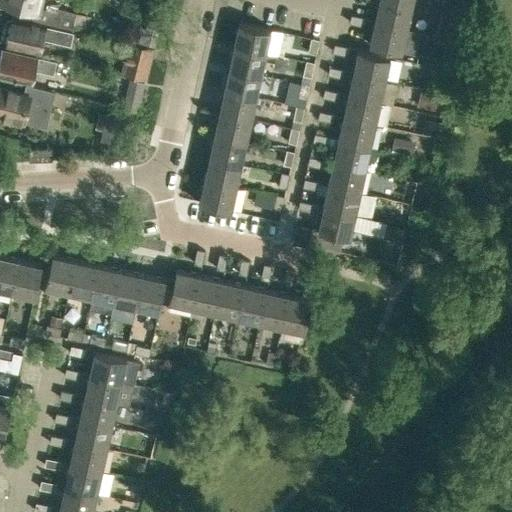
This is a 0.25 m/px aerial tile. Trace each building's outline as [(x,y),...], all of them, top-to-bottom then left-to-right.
[(2,0),(20,4),(17,15),(72,28),(74,16),(61,13),(61,12),(39,7),(41,0),(2,0)] [(406,28),(412,5),(387,0),(378,0),(374,21),(406,28)] [(365,18),(351,15),(349,23),(364,26),(365,18)] [(7,20),(2,38),(7,40),(7,41),(38,49),(41,35),(67,42),(69,32),(13,18),(12,21),(7,20)] [(273,29),(239,21),(234,44),(268,51),(273,29)] [(406,28),(374,21),(369,43),(401,50),(406,28)] [(149,46),(153,29),(136,25),(132,41),(149,46)] [(320,39),(312,37),(309,52),(317,53),(320,39)] [(125,55),(120,72),(146,79),(151,62),(154,49),(128,42),(125,55)] [(335,43),(333,51),(348,55),(349,47),(335,43)] [(234,44),(229,66),(262,74),(268,51),(234,44)] [(53,74),(54,72),(74,77),(74,76),(81,77),(84,66),(57,59),(56,62),(1,49),(0,55),(0,72),(30,80),(33,69),(53,74)] [(358,49),(353,72),(385,79),(390,56),(358,49)] [(418,55),(417,63),(429,65),(431,57),(418,55)] [(311,76),(315,62),(307,60),(304,74),(311,76)] [(262,74),(229,66),(224,89),(257,96),(262,74)] [(330,66),(328,74),(343,77),(344,69),(330,66)] [(432,67),(430,81),(438,82),(440,69),(432,67)] [(353,72),(348,94),(380,101),(385,79),(353,72)] [(25,83),(22,94),(0,88),(0,111),(3,112),(2,117),(45,127),(54,90),(25,83)] [(307,99),(310,84),(302,83),(299,97),(307,99)] [(340,92),(325,88),(323,96),(338,100),(340,92)] [(224,89),(219,111),(252,119),(257,96),(224,89)] [(421,89),(417,106),(444,112),(448,95),(421,89)] [(375,124),(380,101),(348,94),(343,117),(375,124)] [(125,95),(122,107),(136,110),(139,98),(125,95)] [(128,109),(108,105),(100,140),(120,145),(128,109)] [(294,119),(302,121),(305,107),(297,105),(294,119)] [(335,114),(320,110),(319,118),(333,122),(335,114)] [(247,142),(252,119),(219,111),(214,134),(247,142)] [(375,124),(343,117),(338,139),(370,146),(375,124)] [(289,142),(297,143),(300,129),(292,127),(289,142)] [(330,136),(315,133),(314,141),(328,144),(330,136)] [(214,134),(209,157),(242,164),(247,142),(214,134)] [(394,137),(392,150),(408,152),(410,139),(394,137)] [(338,139),(333,162),(365,169),(367,162),(376,164),(379,148),(370,146),(338,139)] [(52,158),(52,146),(28,147),(29,159),(52,158)] [(292,166),(295,151),(287,149),(284,164),(292,166)] [(325,159),(310,156),(308,164),(323,167),(325,159)] [(209,157),(203,179),(237,187),(242,164),(209,157)] [(360,191),(365,169),(333,162),(328,184),(360,191)] [(279,186),(287,188),(290,173),(282,172),(279,186)] [(320,181),(305,178),(304,186),(318,189),(320,181)] [(203,179),(198,202),(232,209),(237,187),(203,179)] [(360,191),(328,184),(323,207),(356,214),(360,191)] [(274,208),(282,210),(285,196),(277,194),(274,208)] [(315,203),(300,200),(299,208),(313,211),(315,203)] [(356,214),(323,207),(319,227),(312,225),(308,243),(340,250),(344,236),(350,237),(356,214)] [(206,249),(198,248),(195,262),(203,264),(206,249)] [(20,257),(0,252),(0,288),(12,291),(20,257)] [(68,291),(75,257),(53,252),(45,286),(68,291)] [(228,254),(220,253),(217,267),(225,269),(228,254)] [(43,262),(20,257),(12,291),(36,296),(43,262)] [(98,262),(75,257),(68,291),(91,296),(98,262)] [(247,274),(250,259),(242,258),(239,272),(247,274)] [(113,301),(121,267),(98,262),(91,296),(113,301)] [(270,279),(273,264),(265,263),(262,277),(270,279)] [(143,272),(121,267),(113,301),(136,306),(143,272)] [(169,300),(193,305),(200,273),(176,267),(169,300)] [(295,269),(287,267),(284,282),(292,284),(295,269)] [(166,277),(143,272),(136,306),(159,311),(166,277)] [(318,274),(310,272),(307,287),(315,288),(318,274)] [(216,310),(223,278),(200,273),(193,305),(216,310)] [(245,283),(223,278),(216,310),(238,315),(245,283)] [(238,315),(261,320),(268,288),(245,283),(238,315)] [(268,288),(261,320),(283,325),(290,293),(268,288)] [(305,330),(313,298),(290,293),(283,325),(305,330)] [(51,315),(49,323),(60,326),(62,318),(51,315)] [(47,324),(45,332),(60,335),(61,327),(47,324)] [(69,329),(67,337),(82,341),(84,333),(69,329)] [(105,337),(91,334),(89,342),(104,345),(105,337)] [(8,343),(22,346),(24,338),(10,335),(8,343)] [(196,337),(188,336),(187,342),(195,344),(196,337)] [(113,339),(112,347),(126,351),(128,343),(113,339)] [(216,345),(208,343),(206,350),(215,352),(216,345)] [(136,344),(134,352),(149,356),(151,348),(136,344)] [(71,345),(69,353),(84,356),(86,348),(71,345)] [(0,356),(11,359),(12,351),(0,347),(0,356)] [(95,349),(90,372),(122,379),(127,356),(95,349)] [(265,364),(273,365),(276,353),(268,352),(265,364)] [(37,376),(42,358),(22,353),(18,372),(37,376)] [(80,371),(66,367),(64,375),(78,379),(80,371)] [(85,394),(117,402),(122,379),(90,372),(85,394)] [(61,390),(60,397),(74,401),(76,393),(61,390)] [(112,424),(117,402),(85,394),(80,417),(112,424)] [(10,403),(0,401),(0,435),(3,436),(10,403)] [(56,412),(54,420),(68,423),(70,416),(56,412)] [(112,424),(80,417),(75,439),(107,446),(112,424)] [(65,438),(51,434),(49,442),(63,446),(65,438)] [(102,469),(107,446),(75,439),(70,462),(102,469)] [(60,461),(46,457),(44,465),(58,469),(60,461)] [(97,491),(102,469),(70,462),(65,484),(97,491)] [(55,483),(41,479),(39,487),(53,491),(55,483)] [(65,484),(60,507),(83,511),(92,511),(97,491),(65,484)] [(48,511),(50,505),(36,502),(35,510),(45,511),(48,511)]
